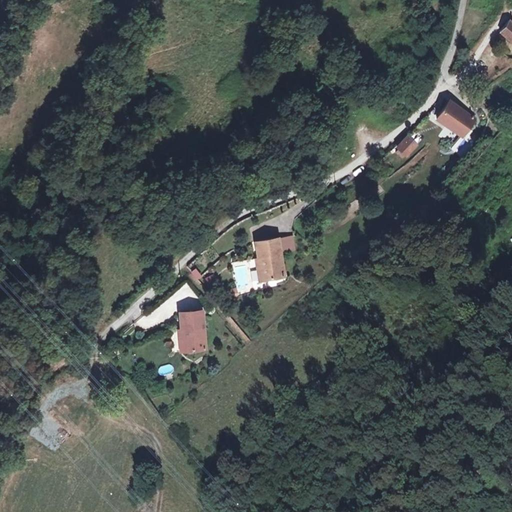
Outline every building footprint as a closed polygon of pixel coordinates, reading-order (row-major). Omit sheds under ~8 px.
[(511,23),(511,22),(499,37),(511,47),(511,23)] [(478,119),(449,100),(438,117),(465,136),(478,119)] [(415,143),(407,136),(397,149),(404,155),(415,143)] [(283,280),(278,239),(255,241),(257,259),(261,259),(262,269),(263,282),(283,280)] [(263,282),(262,269),(254,270),(256,283),(263,282)] [(196,271),(192,274),(197,281),(201,278),(196,271)] [(208,285),(217,280),(213,273),(204,278),(208,285)] [(230,295),(222,296),(223,305),(231,304),(230,295)] [(203,310),(181,310),(182,327),(185,327),(186,338),(187,348),(187,350),(206,350),(203,310)] [(161,376),(173,371),(170,363),(157,369),(161,376)]
